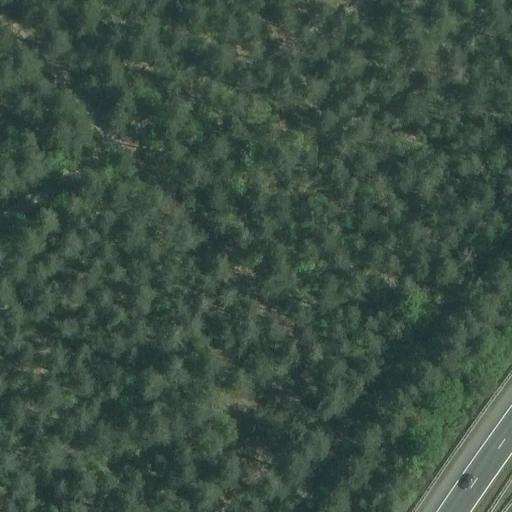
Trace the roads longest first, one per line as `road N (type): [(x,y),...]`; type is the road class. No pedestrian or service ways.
road 1 (track): [(119,141),(368,0)]
road 2 (track): [(119,141),(0,12)]
road 3 (track): [(0,223),(119,141)]
